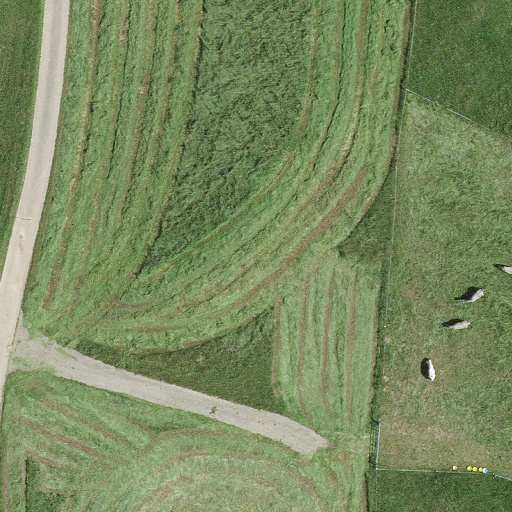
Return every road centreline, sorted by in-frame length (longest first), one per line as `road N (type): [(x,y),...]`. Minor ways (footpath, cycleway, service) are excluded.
road 1 (track): [(0,345),(258,422),(310,446),(433,454),(511,474)]
road 2 (unclassified): [(57,0),(49,133),(0,335)]
